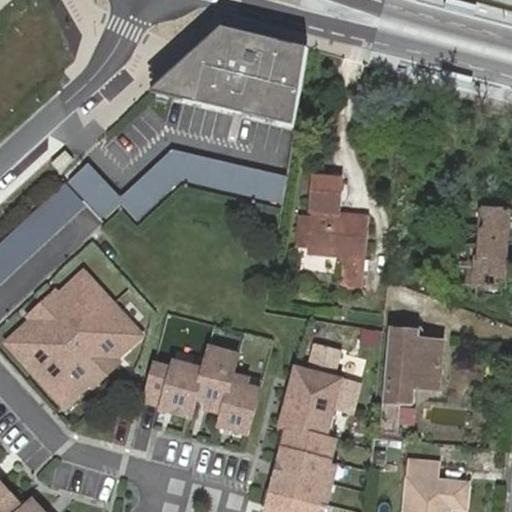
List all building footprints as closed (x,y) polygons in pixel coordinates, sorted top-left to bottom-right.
[(294,126),(305,47),(220,27),(148,92),(294,126)] [(175,152),(122,200),(139,219),(181,181),(280,203),(286,176),(175,152)] [(87,164),(66,184),(86,206),(101,221),(122,200),(87,164)] [(311,179),(305,260),(342,263),(341,288),(360,290),(368,219),(332,215),(335,180),(311,179)] [(66,184),(0,242),(0,283),(86,206),(66,184)] [(507,216),(475,213),(473,224),(454,223),(452,246),(460,247),(458,284),(502,288),(507,216)] [(21,336),(8,348),(66,408),(77,397),(72,391),(85,378),(95,388),(121,364),(112,355),(124,343),(130,350),(144,336),(85,274),(71,288),(76,293),(64,305),(56,296),(30,321),(39,330),(26,342),(21,336)] [(393,331),(384,432),(395,433),(399,405),(412,405),(414,390),(436,392),(440,344),(416,342),(416,333),(393,331)] [(173,372),(156,367),(147,402),(164,406),(162,411),(194,419),(199,400),(226,408),(220,428),(251,436),(262,392),(233,384),(238,364),(209,357),(205,372),(175,364),(173,372)] [(341,382),(299,372),(285,428),(291,429),(269,511),(321,511),(339,443),(327,440),(341,382)] [(434,463),(410,462),(405,511),(447,511),(448,508),(464,510),(465,485),(434,483),(434,463)] [(0,511),(40,511),(34,505),(27,511),(23,511),(17,505),(21,502),(14,495),(10,499),(0,488),(0,511)]
